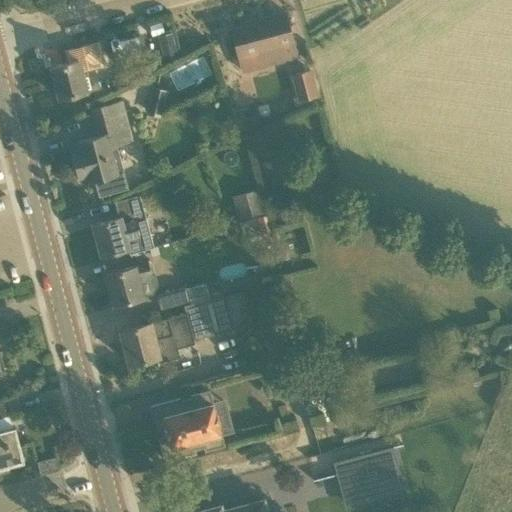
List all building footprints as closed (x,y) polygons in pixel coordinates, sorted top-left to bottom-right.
[(297,56),(285,11),(264,17),(265,22),(259,23),(258,19),(246,22),(247,25),(231,30),(238,57),(242,71),(297,56)] [(58,98),(86,90),(99,87),(94,68),(104,65),(97,41),(74,47),(78,59),(50,67),(58,98)] [(174,42),(159,46),(163,60),(178,56),(174,42)] [(297,99),(318,93),(310,67),(290,72),(297,99)] [(167,90),(153,87),(146,114),(160,117),(167,90)] [(117,170),(110,146),(133,140),(123,100),(92,108),(93,110),(86,115),(98,132),(99,135),(70,143),(79,175),(82,174),(83,180),(95,177),(100,193),(127,186),(123,169),(117,170)] [(232,194),(237,217),(263,211),(258,188),(232,194)] [(146,217),(145,218),(139,195),(115,201),(119,217),(92,224),(96,239),(94,239),(98,251),(99,250),(100,255),(128,247),(141,244),(140,241),(152,238),(146,217)] [(261,235),(273,231),(268,214),(256,218),(261,235)] [(151,274),(148,263),(134,266),(105,274),(113,304),(143,296),(142,296),(152,293),(158,285),(155,276),(151,274)] [(161,308),(189,301),(186,287),(157,295),(161,308)] [(242,321),(235,293),(223,296),(223,294),(183,304),(185,312),(167,317),(167,318),(149,322),(120,330),(129,364),(158,356),(157,352),(175,348),(194,343),(193,339),(232,329),(239,322),(242,321)] [(296,332),(283,335),(286,349),(299,346),(296,332)] [(159,438),(165,460),(195,452),(194,449),(204,446),(205,449),(224,444),(210,391),(191,396),(191,398),(181,400),(181,398),(151,406),(157,429),(162,428),(162,429),(166,428),(167,434),(164,435),(164,437),(159,438)] [(6,416),(3,402),(0,402),(0,467),(24,461),(15,426),(13,427),(10,415),(6,416)] [(55,457),(37,461),(39,472),(58,467),(55,457)] [(264,511),(262,500),(220,511),(219,506),(195,511),(264,511)]
